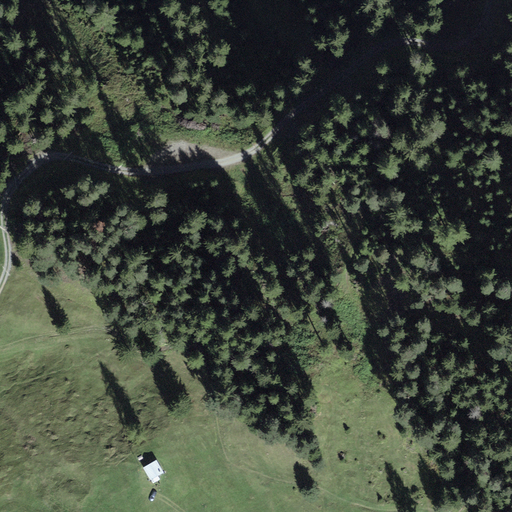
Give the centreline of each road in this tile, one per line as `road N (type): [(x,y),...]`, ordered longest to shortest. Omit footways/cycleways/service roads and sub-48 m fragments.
road 1 (track): [(0,282),(7,197),(28,174),(57,162),(151,167),(210,183),(278,169),(472,0)]
road 2 (track): [(409,511),(235,468),(218,444),(202,365),(171,348),(132,346),(92,328),(0,343)]
